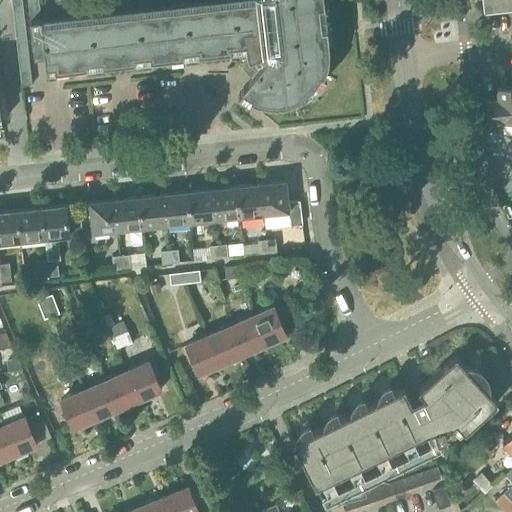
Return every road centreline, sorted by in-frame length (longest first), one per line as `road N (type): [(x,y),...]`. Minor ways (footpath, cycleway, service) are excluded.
road 1 (residential): [(0,179),(301,151),(316,165),(329,256),(383,347)]
road 2 (residential): [(2,511),(383,347)]
road 3 (secondary): [(485,285),(426,167),(404,59)]
